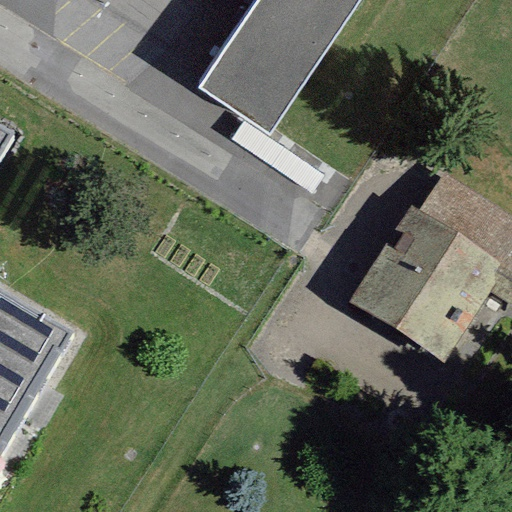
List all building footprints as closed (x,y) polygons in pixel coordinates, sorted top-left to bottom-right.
[(247,0),(198,79),(283,132),(365,0),(247,0)] [(0,177),(21,143),(0,130),(0,177)] [(508,265),(492,293),(511,304),(511,222),(445,184),(425,218),(508,265)] [(418,212),(359,308),(450,362),(492,293),(508,265),(425,218),(418,212)] [(0,511),(0,468),(77,339),(0,294),(0,511)]
